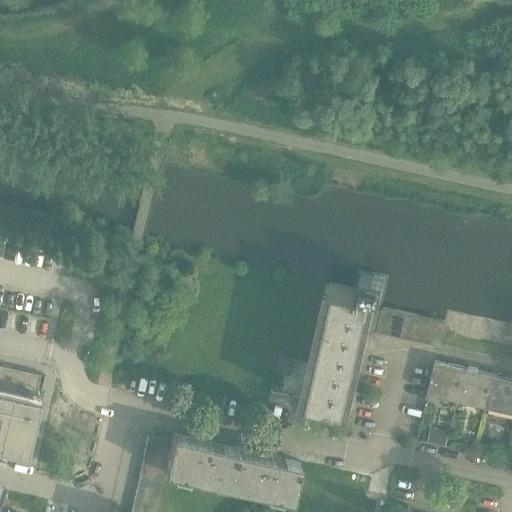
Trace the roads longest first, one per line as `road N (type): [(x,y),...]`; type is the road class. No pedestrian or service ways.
road 1 (residential): [(379,454),(339,453),(120,402)]
road 2 (residential): [(511,482),(379,454)]
